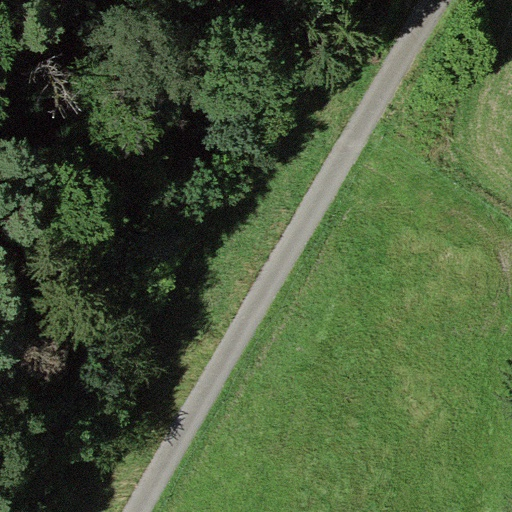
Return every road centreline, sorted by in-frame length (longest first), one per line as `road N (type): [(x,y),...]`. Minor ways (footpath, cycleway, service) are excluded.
road 1 (unclassified): [(137,511),(363,123)]
road 2 (unclassified): [(444,0),(363,123)]
